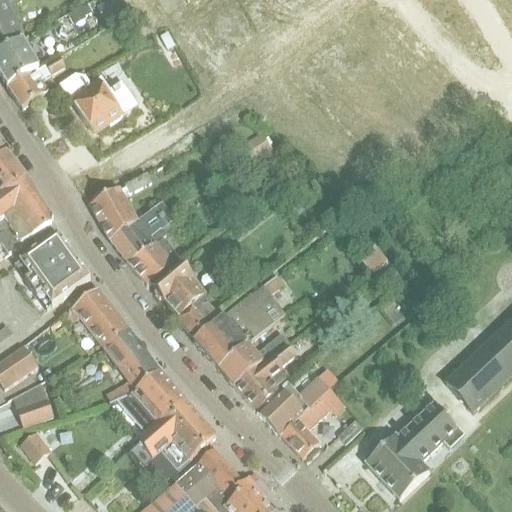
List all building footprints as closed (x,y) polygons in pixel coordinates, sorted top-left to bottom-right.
[(0,0),(0,53),(21,42),(0,0)] [(113,2),(104,7),(113,21),(121,16),(113,2)] [(88,8),(68,19),(73,29),(86,22),(85,21),(93,16),(88,8)] [(167,37),(159,42),(167,55),(174,51),(167,37)] [(356,87),(377,115),(442,66),(421,38),(356,87)] [(0,80),(7,92),(38,74),(23,46),(0,57),(0,80)] [(38,74),(7,92),(21,115),(48,98),(41,86),(50,81),(51,82),(65,73),(59,62),(38,74)] [(118,119),(137,106),(129,95),(111,107),(106,100),(111,97),(101,82),(90,90),(84,81),(75,80),(60,91),(92,138),(107,127),(108,129),(120,122),(118,119)] [(247,164),(250,168),(272,154),(261,137),(235,154),(244,166),(247,164)] [(0,158),(0,198),(25,182),(5,156),(0,158)] [(126,233),(136,226),(124,202),(130,199),(129,197),(150,186),(146,179),(125,189),(126,192),(121,196),(118,193),(89,210),(110,245),(126,233)] [(0,234),(1,237),(0,237),(0,245),(8,258),(32,241),(33,242),(50,231),(51,230),(52,222),(25,182),(0,198),(0,234)] [(305,183),(291,195),(307,212),(323,197),(312,184),(309,187),(305,183)] [(126,233),(110,245),(124,263),(129,270),(156,249),(151,243),(154,240),(160,235),(169,228),(169,227),(173,224),(161,207),(136,226),(126,233)] [(50,231),(33,242),(40,251),(18,266),(29,281),(24,285),(30,292),(73,261),(57,238),(56,239),(50,231)] [(165,240),(160,235),(154,240),(151,243),(156,249),(129,270),(147,291),(150,289),(178,264),(161,243),(165,240)] [(374,249),(358,261),(371,278),(387,266),(374,249)] [(89,283),(73,261),(30,292),(35,300),(40,297),(51,311),(89,283)] [(191,341),(205,329),(207,328),(206,327),(212,322),(210,320),(211,316),(206,310),(201,310),(200,309),(207,302),(179,270),(153,293),(154,295),(153,298),(158,304),(161,304),(164,307),(164,306),(176,320),(174,322),(191,341)] [(391,272),(379,281),(388,292),(400,283),(391,272)] [(222,320),(193,345),(216,374),(230,362),(243,350),(271,329),(284,319),(269,300),(283,290),(277,281),(262,291),(251,299),(250,299),(222,321),(222,320)] [(103,354),(128,334),(97,294),(61,321),(63,323),(65,326),(68,330),(78,323),(103,354)] [(408,294),(395,304),(405,317),(409,313),(414,319),(423,311),(418,306),(408,294)] [(61,321),(48,332),(52,337),(65,326),(63,323),(61,321)] [(511,324),(507,329),(443,389),(470,418),(511,379),(511,324)] [(5,330),(0,333),(0,345),(11,338),(5,330)] [(128,334),(103,354),(136,396),(160,375),(144,355),(131,338),(128,334)] [(216,374),(232,392),(247,378),(255,370),(256,371),(283,351),(286,349),(279,340),(253,361),(243,350),(230,362),(216,374)] [(247,378),(232,392),(252,416),(275,395),(274,393),(289,381),(281,371),(291,362),(283,351),(256,371),(255,370),(247,378)] [(23,352),(0,367),(0,389),(4,395),(36,372),(23,352)] [(125,401),(115,406),(144,439),(157,428),(158,430),(186,406),(160,375),(136,396),(135,396),(132,399),(125,401)] [(302,418),(328,393),(319,385),(300,404),(285,388),(256,416),(279,441),(302,418)] [(332,418),(343,408),(328,393),(302,418),(279,441),(301,464),(315,450),(303,438),(329,414),(332,418)] [(109,408),(125,401),(123,397),(107,404),(109,408)] [(45,405),(18,415),(23,430),(51,421),(45,405)] [(144,439),(138,445),(155,464),(161,459),(175,476),(205,450),(216,441),(186,406),(158,430),(157,428),(144,439)] [(417,468),(449,438),(453,434),(443,424),(445,422),(441,418),(439,420),(430,410),(394,444),(392,442),(363,468),(397,504),(425,478),(417,468)] [(343,448),(360,433),(353,426),(337,441),(343,448)] [(32,470),(48,458),(34,439),(18,451),(32,470)] [(263,511),(260,507),(263,504),(246,484),(239,489),(211,457),(146,511),(263,511)]
